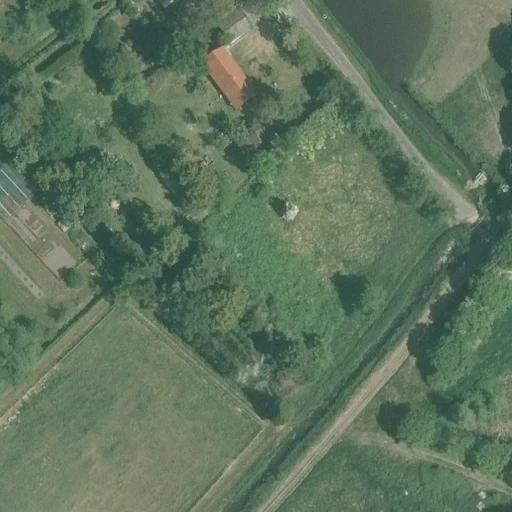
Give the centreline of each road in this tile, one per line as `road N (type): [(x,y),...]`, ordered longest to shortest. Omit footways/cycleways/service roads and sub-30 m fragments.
road 1 (unclassified): [(493,244),(291,0)]
road 2 (track): [(261,511),(467,275)]
